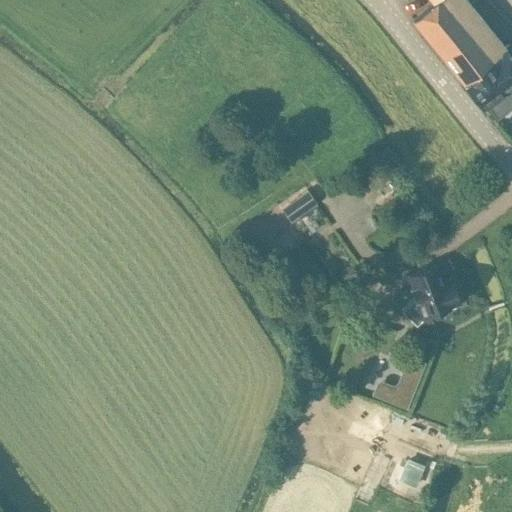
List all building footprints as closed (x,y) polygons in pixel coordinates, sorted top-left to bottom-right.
[(430,0),(433,3),(413,20),(463,82),(463,83),(464,82),(484,108),(487,105),(487,106),(496,118),(497,117),(511,104),(511,58),(504,50),(506,49),(466,0),(430,0)] [(302,197),(283,211),(290,221),(316,202),(307,189),(300,194),(302,197)] [(314,206),(308,211),(293,221),(301,232),(308,227),(310,231),(319,226),(315,221),(321,217),(314,206)] [(447,285),(439,262),(406,274),(413,295),(401,308),(415,322),(421,316),(421,317),(438,311),(437,307),(458,300),(452,283),(447,285)] [(407,354),(397,380),(414,387),(425,361),(407,354)]
